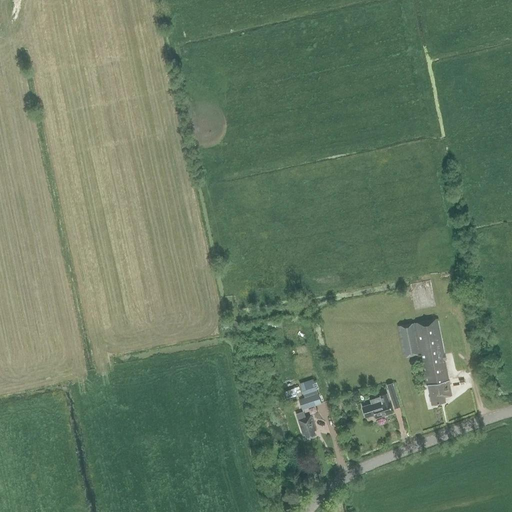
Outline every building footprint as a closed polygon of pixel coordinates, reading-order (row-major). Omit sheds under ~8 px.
[(450,293),(452,304),(460,303),(458,292),(450,293)] [(432,405),(445,403),(444,397),(451,396),(448,381),(449,381),(445,361),(446,359),(445,353),(444,353),(437,319),(398,327),(404,359),(421,355),(427,386),(428,385),(432,405)] [(302,410),(321,403),(314,380),(300,384),(304,398),(299,400),(302,410)] [(391,400),(398,398),(394,385),(387,386),(391,400)] [(284,392),(287,399),(296,396),(294,389),(284,392)] [(375,418),(393,413),(389,402),(387,394),(381,396),(381,397),(370,400),(371,404),(362,407),(365,418),(374,415),(375,418)] [(314,431),(316,431),(311,415),(305,417),(303,412),(296,415),(303,436),(306,435),(307,439),(315,436),(314,431)]
